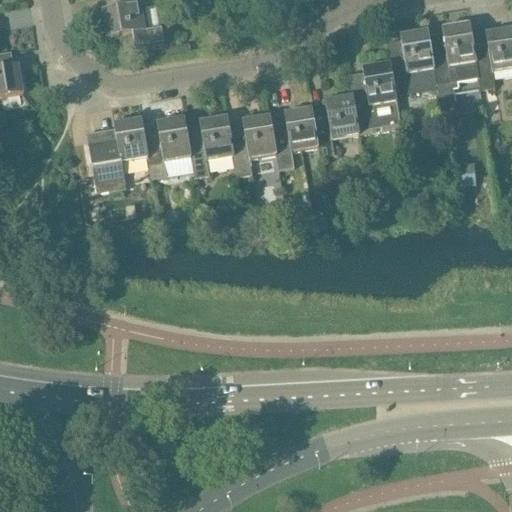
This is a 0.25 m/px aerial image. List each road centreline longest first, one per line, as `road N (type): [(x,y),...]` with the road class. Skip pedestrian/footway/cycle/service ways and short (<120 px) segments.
road 1 (secondary): [(511,386),(148,405),(23,395)]
road 2 (residential): [(428,0),(334,21),(288,61),(263,70),(121,88),(96,81),(60,48),(46,0)]
road 3 (secondary): [(186,511),(314,446),(511,421)]
road 4 (secondary): [(84,511),(72,461),(23,395)]
